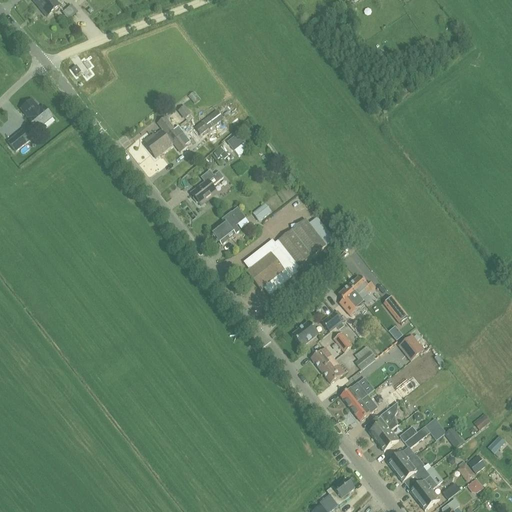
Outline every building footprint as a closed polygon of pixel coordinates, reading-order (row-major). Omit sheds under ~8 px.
[(39,0),(37,2),(44,10),(41,12),(47,18),(60,8),(55,2),(57,0),(39,0)] [(69,20),(76,14),(77,14),(74,10),(71,7),(63,14),(69,20)] [(195,105),(200,101),(194,93),(189,97),(195,105)] [(31,102),(21,110),(28,119),(28,120),(32,126),(28,130),(27,128),(8,143),(16,153),(35,138),(32,135),(52,119),(43,107),(38,111),(31,102)] [(184,109),(179,112),(185,120),(190,116),(184,109)] [(202,123),(203,123),(208,130),(222,119),(216,112),(202,123)] [(146,144),(144,145),(156,160),(174,146),(180,154),(188,148),(180,137),(177,134),(168,141),(166,138),(174,131),(165,120),(158,125),(162,130),(153,138),(151,137),(144,142),(146,144)] [(208,130),(203,123),(195,129),(200,136),(208,130)] [(240,135),(227,144),(233,152),(246,143),(240,135)] [(212,188),(223,179),(219,173),(214,178),(205,184),(192,195),(194,197),(193,200),(197,204),(199,204),(201,207),(217,194),(212,188)] [(264,206),(252,215),(258,223),(270,214),(264,206)] [(224,223),(212,233),(222,247),(235,236),(240,232),(236,227),(246,219),(238,210),(232,214),(231,214),(223,221),(224,223)] [(247,274),(261,291),(264,289),(269,296),(297,274),(295,272),(326,247),(305,221),(274,245),(272,243),(245,264),(250,271),(247,274)] [(349,288),(361,302),(375,289),(370,283),(367,286),(360,278),(349,288)] [(360,308),(364,305),(349,288),(338,297),(343,303),(340,305),(351,318),(361,309),(360,308)] [(400,324),(408,317),(400,306),(393,298),(385,305),(400,324)] [(334,315),(322,324),(330,333),(342,324),(338,320),(335,315),(334,315)] [(353,326),(361,335),(366,330),(358,321),(353,326)] [(293,337),(302,349),(318,336),(309,324),(293,337)] [(335,341),(345,354),(352,348),(342,335),(335,341)] [(399,348),(410,363),(423,353),(412,338),(399,348)] [(311,360),(321,373),(330,366),(335,362),(332,357),(325,349),(311,360)] [(361,372),(374,361),(369,354),(360,361),(356,365),(361,372)] [(330,366),(321,373),(331,386),(345,375),(339,367),(335,362),(330,366)] [(405,383),(382,401),(389,410),(412,392),(405,383)] [(341,398),(351,411),(367,397),(357,385),(341,398)] [(351,411),(360,423),(377,410),(367,397),(351,411)] [(397,413),(393,408),(371,426),(374,430),(369,434),(376,444),(391,432),(388,428),(395,418),(397,413)] [(479,431),(485,426),(490,423),(486,418),(485,416),(474,424),(479,431)] [(399,438),(404,445),(417,435),(412,428),(399,438)] [(426,428),(404,445),(409,451),(430,435),(426,428)] [(391,432),(376,444),(384,454),(399,442),(391,432)] [(454,432),(447,438),(455,449),(464,442),(462,439),(460,441),(454,432)] [(499,438),(488,450),(494,455),(505,444),(499,438)] [(395,475),(415,460),(408,451),(403,454),(403,453),(388,465),(395,475)] [(477,456),(467,464),(475,475),(486,467),(477,456)] [(403,484),(413,476),(417,481),(427,473),(423,469),(422,469),(415,460),(395,475),(403,484)] [(420,485),(410,493),(417,503),(432,492),(438,488),(430,478),(427,473),(417,481),(420,485)] [(333,489),(327,493),(330,497),(321,504),(323,506),(314,511),(332,511),(338,507),(343,503),(343,504),(351,498),(349,495),(355,491),(348,481),(335,491),(333,489)] [(475,481),(467,488),(472,494),(477,495),(482,491),(475,481)] [(460,493),(455,485),(442,495),(448,502),(460,493)] [(432,492),(417,503),(424,511),(425,511),(440,501),(432,492)] [(453,511),(458,509),(459,508),(459,506),(455,501),(443,510),(444,511),(453,511)]
